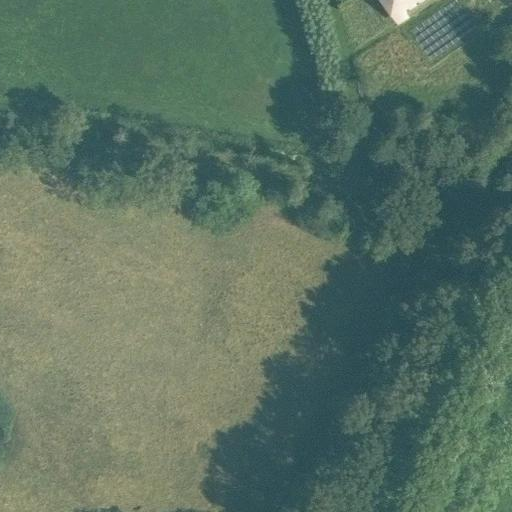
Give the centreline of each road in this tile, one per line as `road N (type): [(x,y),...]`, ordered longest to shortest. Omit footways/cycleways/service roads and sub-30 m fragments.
road 1 (track): [(0,127),(511,214)]
road 2 (unclassified): [(511,326),(438,511)]
